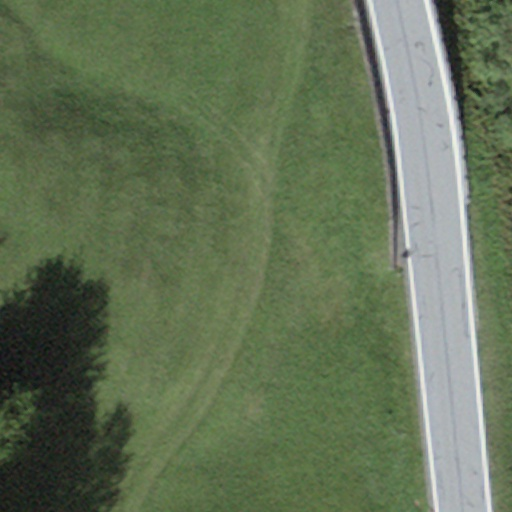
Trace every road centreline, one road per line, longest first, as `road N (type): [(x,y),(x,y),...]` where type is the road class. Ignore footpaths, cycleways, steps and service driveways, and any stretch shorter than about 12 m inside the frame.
road 1 (track): [(122,511),(124,495),(241,340),(299,0)]
road 2 (tertiary): [(396,0),(430,158),(465,511)]
